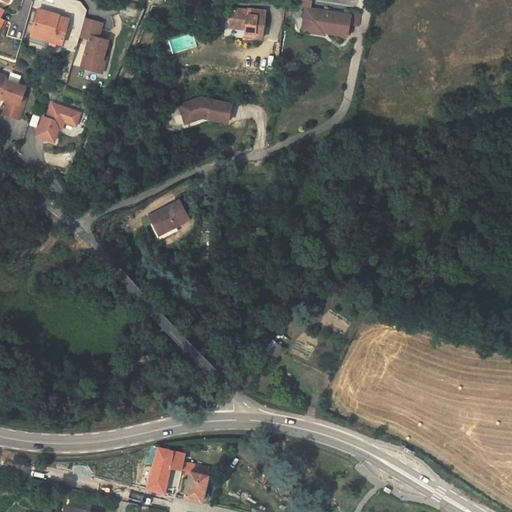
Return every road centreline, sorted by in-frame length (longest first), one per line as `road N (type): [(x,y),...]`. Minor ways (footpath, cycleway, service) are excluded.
road 1 (residential): [(77,229),(93,215),(327,126),(345,106),(370,0)]
road 2 (primary): [(237,420),(296,427),(363,449),(465,509)]
road 3 (primary): [(0,438),(76,445),(237,420)]
road 4 (unclassified): [(237,420),(232,393),(119,273)]
road 5 (residential): [(211,511),(30,468)]
